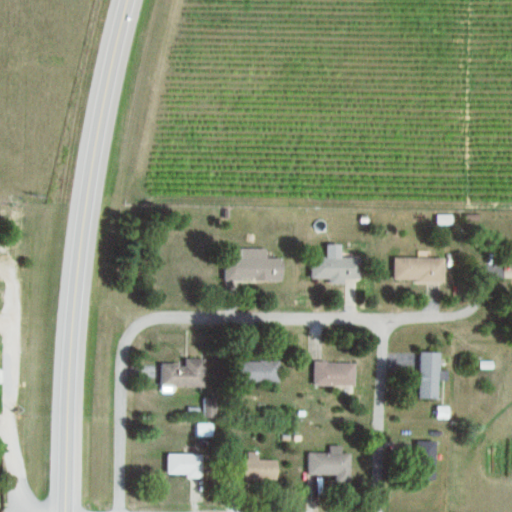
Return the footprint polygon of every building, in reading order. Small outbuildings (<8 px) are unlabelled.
[(278,279),(278,257),(262,258),(262,248),(219,248),(219,280),(278,279)] [(306,279),(324,279),(324,284),(340,284),(340,279),(356,279),(356,257),(306,257),(306,279)] [(440,258),(389,257),(389,280),(440,281),(440,258)] [(434,399),(434,380),(444,380),(444,371),(436,370),(436,352),(416,352),(414,398),(434,399)] [(156,386),(200,386),(200,359),(180,359),(180,364),(156,364),(156,386)] [(275,382),(275,361),(232,360),(232,382),(275,382)] [(309,385),(350,386),(351,362),(309,362),(309,385)] [(212,417),(212,397),(200,398),(200,418),(212,417)] [(192,437),(208,437),(208,423),(192,423),(192,437)] [(432,441),(413,441),(412,479),(432,480),(432,441)] [(304,452),(304,474),(332,475),(332,482),(346,483),(347,454),(338,454),(338,446),(326,445),(325,453),(304,452)] [(272,481),(273,460),(254,459),(255,452),(244,451),(243,459),(226,459),(226,479),(272,481)] [(162,474),(182,474),(182,478),(198,478),(199,454),(163,454),(162,474)]
